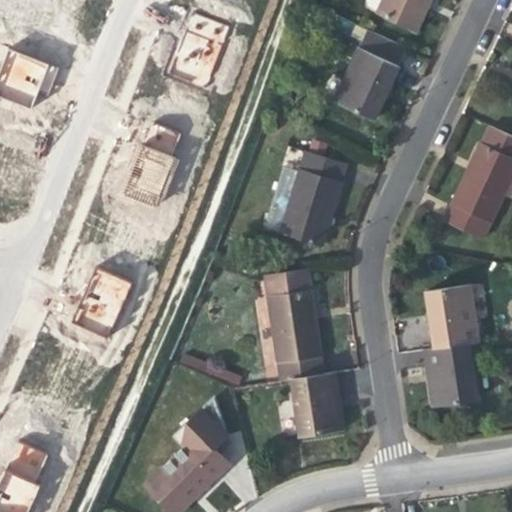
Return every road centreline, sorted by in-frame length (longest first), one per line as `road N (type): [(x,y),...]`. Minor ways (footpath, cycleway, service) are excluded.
road 1 (track): [(77,511),(191,254),(284,0)]
road 2 (residential): [(482,0),(371,245),(373,320),(397,479)]
road 3 (residential): [(15,279),(131,0)]
road 4 (residential): [(267,511),(316,493),(397,479)]
